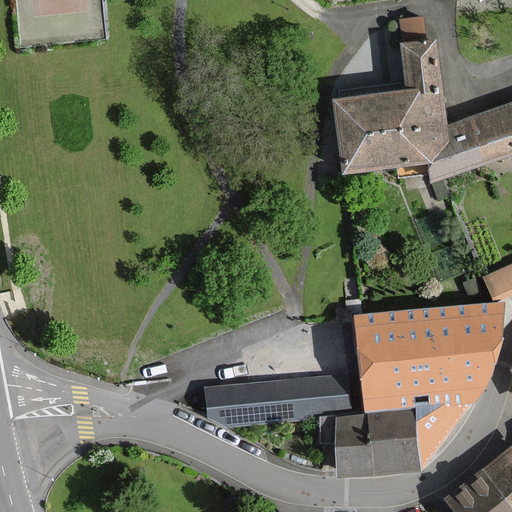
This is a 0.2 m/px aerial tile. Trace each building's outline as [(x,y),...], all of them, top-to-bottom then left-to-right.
[(401,30),(422,27),(421,13),(399,16),(401,30)] [(511,106),(453,125),(446,127),(442,95),(435,41),(403,45),(410,92),(337,102),(346,172),(429,161),(434,177),(511,152),(511,106)] [(511,295),(511,265),(485,277),(497,303),(511,295)] [(374,472),(420,468),(475,403),(503,305),(360,318),(364,357),(365,376),(210,390),(212,416),(226,425),(337,415),(339,440),(341,475),(374,472)] [(459,511),(511,511),(511,448),(483,471),(449,499),(459,511)]
